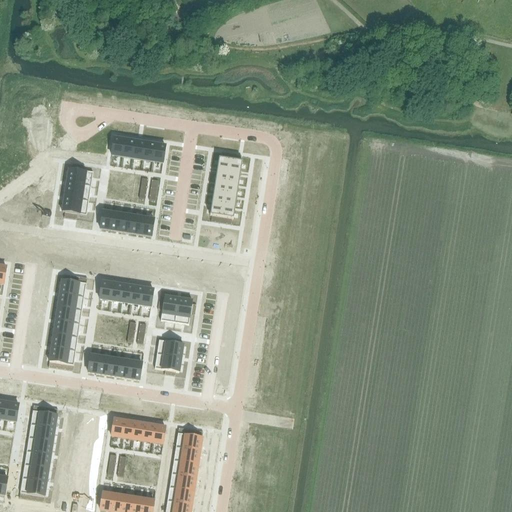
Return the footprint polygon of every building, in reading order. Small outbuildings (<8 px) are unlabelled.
[(114,139),(111,157),(122,158),(125,141),(114,139)] [(125,141),(122,158),(132,160),(135,142),(125,141)] [(135,142),(132,160),(142,161),(145,144),(135,142)] [(145,144),(142,161),(152,163),(155,146),(145,144)] [(155,146),(152,163),(162,165),(165,147),(155,146)] [(219,159),(217,171),(229,173),(230,161),(228,161),(224,160),(221,160),(219,159)] [(230,161),(229,173),(240,175),(242,163),(240,163),(236,162),(232,162),(230,161)] [(69,170),(67,185),(91,188),(93,174),(84,173),(80,172),(75,171),(71,171),(69,170)] [(217,171),(215,182),(227,184),(229,173),(217,171)] [(229,173),(227,184),(239,186),(240,175),(229,173)] [(215,182),(213,194),(225,195),(227,184),(215,182)] [(227,184),(225,195),(237,197),(239,186),(227,184)] [(67,185),(64,199),(89,203),(91,188),(67,185)] [(213,194),(212,205),(223,207),(225,195),(213,194)] [(225,195),(223,207),(235,209),(237,197),(225,195)] [(64,199),(62,213),(65,214),(69,214),(73,215),(77,216),(86,217),(89,203),(64,199)] [(212,205),(210,217),(212,217),(216,218),(220,218),(222,219),(223,207),(212,205)] [(223,207),(222,219),(224,219),(228,220),(231,220),(233,220),(235,209),(223,207)] [(103,213),(100,230),(110,232),(113,214),(103,213)] [(113,214),(110,232),(121,233),(123,216),(113,214)] [(123,216),(121,233),(131,235),(133,217),(123,216)] [(133,217),(131,235),(141,236),(143,219),(133,217)] [(143,219),(141,236),(151,238),(154,221),(143,219)] [(62,281),(60,295),(84,299),(86,285),(82,285),(78,284),(74,283),(70,283),(66,282),(62,281)] [(102,283),(99,300),(110,302),(113,285),(102,283)] [(113,285),(110,302),(120,304),(123,286),(113,285)] [(123,286),(120,304),(130,305),(133,288),(123,286)] [(133,288),(130,305),(140,307),(143,289),(133,288)] [(143,289),(140,307),(150,308),(153,291),(143,289)] [(60,295),(58,309),(82,313),(84,299),(60,295)] [(164,298),(160,322),(175,325),(178,300),(164,298)] [(178,300),(175,325),(189,327),(192,302),(178,300)] [(58,309),(55,322),(80,326),(82,313),(58,309)] [(55,322),(53,336),(78,340),(80,326),(55,322)] [(53,336),(51,350),(76,353),(78,340),(53,336)] [(159,342),(157,356),(181,360),(183,346),(180,345),(169,344),(159,342)] [(51,350),(49,363),(53,364),(57,365),(61,365),(65,366),(70,367),(74,367),(76,353),(51,350)] [(91,356),(88,374),(98,376),(101,358),(91,356)] [(157,356),(155,370),(179,374),(181,360),(157,356)] [(101,358),(98,376),(109,377),(111,360),(101,358)] [(111,360),(109,377),(119,379),(121,361),(111,360)] [(121,361),(119,379),(129,380),(131,363),(121,361)] [(131,363),(129,380),(139,382),(142,364),(131,363)] [(0,402),(0,420),(5,421),(8,404),(0,402)] [(8,404),(5,421),(16,423),(19,406),(8,404)] [(33,413),(31,426),(55,430),(57,416),(53,416),(49,415),(45,414),(41,414),(37,413),(33,413)] [(114,420),(111,438),(122,439),(124,422),(114,420)] [(124,422),(122,439),(132,441),(135,424),(124,422)] [(135,424),(132,441),(142,443),(145,425),(135,424)] [(145,425),(142,443),(152,444),(155,427),(145,425)] [(31,426),(28,440),(53,444),(55,430),(31,426)] [(155,427),(152,444),(162,446),(165,428),(155,427)] [(178,435),(176,449),(200,453),(202,439),(198,438),(194,437),(190,437),(186,436),(182,436),(178,435)] [(28,440),(26,453),(51,457),(53,444),(28,440)] [(176,449),(174,462),(198,466),(200,453),(176,449)] [(26,453),(24,467),(49,470),(51,457),(26,453)] [(174,462),(171,476),(196,479),(198,466),(174,462)] [(24,467),(22,480),(47,484),(49,470),(24,467)] [(171,476),(169,489),(194,493),(196,479),(171,476)] [(22,480),(20,494),(24,495),(28,496),(32,496),(36,497),(40,498),(44,498),(47,484),(22,480)] [(169,489),(167,502),(192,506),(194,493),(169,489)] [(103,494),(100,511),(104,511),(110,511),(113,496),(103,494)] [(113,496),(110,511),(120,511),(123,497),(113,496)] [(123,497),(120,511),(131,511),(133,499),(123,497)] [(133,499),(131,511),(141,511),(143,500),(133,499)] [(143,500),(141,511),(152,511),(154,502),(143,500)] [(167,502),(165,511),(190,511),(192,506),(167,502)]
